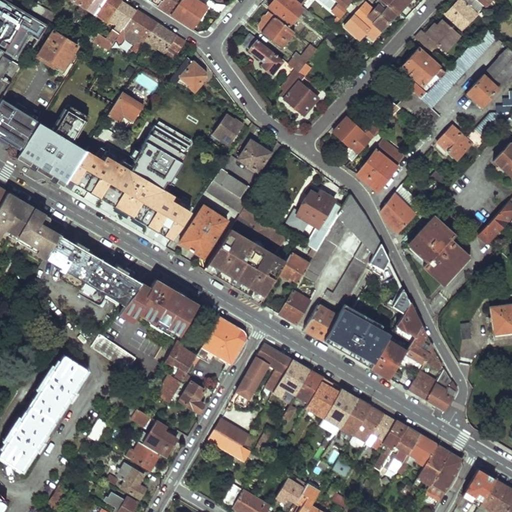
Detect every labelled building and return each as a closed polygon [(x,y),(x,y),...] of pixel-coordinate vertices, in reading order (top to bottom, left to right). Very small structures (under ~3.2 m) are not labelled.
[(0,0),(0,16),(37,38),(46,23),(8,0),(0,0)] [(72,0),(86,8),(91,0),(72,0)] [(91,0),(86,8),(95,14),(104,0),(91,0)] [(121,0),(119,0),(104,0),(95,14),(106,21),(111,14),(121,0)] [(121,0),(111,14),(121,20),(117,28),(122,31),(136,10),(121,0)] [(162,0),(158,6),(170,14),(180,0),(162,0)] [(206,7),(196,0),(180,0),(170,14),(191,28),(206,7)] [(273,0),(268,7),(276,13),(274,16),(289,27),(301,13),(311,20),(314,16),(300,5),(293,0),(273,0)] [(336,0),(335,1),(346,11),(351,5),(350,4),(352,0),(336,0)] [(360,0),(355,0),(353,3),(359,8),(363,3),(360,0)] [(381,0),(389,6),(397,13),(408,0),(381,0)] [(458,0),(445,14),(462,29),(483,6),(476,0),(458,0)] [(335,1),(329,9),(340,18),(346,11),(335,1)] [(35,3),(32,8),(49,18),(51,19),(54,14),(35,3)] [(370,16),(369,14),(371,10),(365,4),(344,26),(359,40),(365,34),(372,41),(382,31),(374,24),(376,21),(370,16)] [(376,21),(374,24),(382,31),(397,13),(389,6),(384,11),(382,9),(383,8),(381,7),(380,8),(378,7),(374,11),(380,16),(376,21)] [(122,31),(116,38),(122,42),(129,31),(139,37),(132,49),(137,52),(137,51),(156,24),(136,10),(122,31)] [(289,27),(274,16),(269,11),(267,13),(265,14),(261,18),(262,20),(259,24),(264,28),(261,33),(281,49),(294,32),(289,27)] [(374,11),(370,16),(376,21),(380,16),(374,11)] [(54,14),(51,19),(71,30),(75,25),(54,14)] [(424,29),(415,37),(433,52),(439,44),(447,51),(462,36),(443,20),(430,34),(424,29)] [(156,24),(137,51),(142,54),(150,44),(172,58),(184,41),(156,24)] [(75,25),(71,30),(80,35),(84,30),(75,25)] [(497,37),(487,27),(451,67),(428,92),(426,94),(421,99),(431,107),(497,37)] [(53,29),(36,56),(60,72),(62,69),(65,71),(75,56),(72,54),(78,45),(53,29)] [(84,30),(80,35),(91,41),(92,40),(95,36),(84,30)] [(95,36),(92,40),(109,50),(113,43),(97,34),(95,36)] [(251,34),(239,46),(272,77),(284,64),(251,34)] [(295,58),(289,66),(298,74),(301,69),(302,68),(306,63),(317,49),(312,45),(299,61),(295,58)] [(442,67),(418,47),(400,68),(428,92),(451,67),(445,62),(442,67)] [(511,51),(508,48),(466,92),(481,107),(511,74),(511,91),(509,92),(509,98),(503,99),(503,105),(496,106),(496,113),(489,113),(474,129),(484,140),(511,109),(511,51)] [(186,57),(169,80),(175,83),(180,77),(194,89),(206,74),(193,62),(192,63),(186,57)] [(121,59),(117,69),(124,73),(129,63),(121,59)] [(0,98),(4,92),(20,66),(12,62),(0,81),(0,98)] [(307,72),(311,67),(306,63),(302,68),(307,72)] [(307,73),(301,69),(298,74),(297,75),(292,81),(284,90),(282,93),(287,97),(284,100),(303,116),(318,98),(300,83),(307,73)] [(294,72),(288,79),(292,81),(297,75),(294,72)] [(284,90),(292,81),(288,79),(281,88),(284,90)] [(417,86),(412,91),(421,99),(426,94),(417,86)] [(4,92),(0,98),(0,99),(12,107),(16,100),(4,92)] [(121,93),(108,115),(126,126),(131,119),(133,121),(143,105),(133,98),(132,99),(121,93)] [(387,97),(381,105),(393,115),(400,107),(387,97)] [(0,103),(0,131),(7,136),(17,118),(0,107),(0,106),(1,104),(0,103)] [(225,114),(211,133),(220,139),(223,135),(231,141),(242,125),(234,119),(233,120),(225,114)] [(57,128),(40,117),(24,141),(32,145),(31,148),(36,151),(41,154),(41,155),(47,159),(57,144),(50,139),(57,128)] [(346,117),(333,132),(348,147),(343,153),(352,160),(382,127),(371,118),(365,126),(367,128),(363,132),(346,117)] [(452,126),(436,142),(455,160),(471,144),(476,149),(484,140),(474,129),(466,139),(452,126)] [(228,145),(231,141),(223,135),(220,139),(228,145)] [(250,139),(237,157),(258,171),(271,153),(250,139)] [(404,156),(382,140),(356,174),(377,191),(404,156)] [(511,148),(508,144),(492,162),(511,179),(511,148)] [(57,147),(44,167),(55,173),(52,179),(56,181),(61,184),(79,156),(76,153),(73,157),(57,147)] [(221,168),(213,179),(246,202),(247,200),(254,190),(221,168)] [(441,185),(446,179),(435,170),(430,176),(441,185)] [(213,179),(205,191),(240,212),(246,202),(213,179)] [(313,186),(298,212),(319,225),(320,224),(329,229),(342,206),(334,201),(335,200),(313,186)] [(174,190),(158,213),(167,219),(174,224),(190,201),(184,197),(186,194),(182,191),(180,194),(174,190)] [(395,190),(380,210),(385,219),(397,231),(414,214),(396,196),(398,193),(395,190)] [(20,239),(38,210),(28,204),(7,192),(0,202),(0,237),(4,230),(20,239)] [(309,263),(302,275),(314,282),(347,226),(362,244),(332,292),(345,301),(372,256),(380,242),(376,236),(364,215),(349,195),(342,206),(329,229),(309,263)] [(511,197),(477,234),(487,243),(511,214),(511,197)] [(238,214),(255,224),(253,228),(282,244),(288,233),(260,217),(263,212),(247,200),(246,202),(240,212),(238,214)] [(201,206),(178,240),(194,251),(202,256),(225,222),(201,206)] [(45,256),(60,233),(65,226),(51,218),(38,210),(20,239),(37,249),(36,251),(45,256)] [(453,234),(434,216),(409,244),(427,260),(423,265),(442,282),(467,255),(449,239),(453,234)] [(284,261),(229,228),(208,261),(218,268),(222,280),(234,277),(237,279),(240,291),(245,289),(251,288),(252,289),(255,299),(260,302),(278,273),(284,261)] [(166,232),(159,242),(166,246),(173,236),(166,232)] [(124,304),(140,281),(125,272),(85,248),(60,233),(45,256),(58,263),(57,266),(63,270),(59,277),(98,300),(103,292),(124,304)] [(380,242),(372,256),(379,264),(388,258),(380,242)] [(284,261),(278,273),(286,278),(289,280),(290,277),(298,282),(302,275),(309,263),(290,252),(284,261)] [(208,261),(203,269),(222,280),(218,268),(208,261)] [(234,277),(222,280),(240,291),(237,279),(234,277)] [(179,336),(198,304),(175,291),(156,279),(151,288),(140,281),(124,304),(121,309),(135,317),(138,312),(179,336)] [(245,289),(240,291),(255,299),(252,289),(251,288),(245,289)] [(291,293),(279,314),(289,320),(296,324),(308,303),(291,293)] [(421,326),(409,302),(396,324),(415,336),(421,326)] [(493,332),(511,329),(511,303),(490,307),(493,332)] [(315,308),(303,328),(318,337),(322,339),(334,319),(315,308)] [(236,326),(218,316),(196,355),(208,363),(213,354),(227,361),(222,369),(226,371),(247,333),(236,326)] [(334,319),(322,339),(336,347),(339,349),(344,352),(356,333),(334,319)] [(462,339),(471,338),(469,323),(460,324),(462,339)] [(396,324),(392,331),(411,343),(415,336),(396,324)] [(406,350),(405,352),(423,363),(424,362),(432,349),(430,344),(426,350),(418,345),(425,333),(421,326),(415,336),(411,343),(408,347),(406,350)] [(134,356),(98,332),(90,346),(126,369),(134,356)] [(389,335),(387,338),(393,341),(393,342),(406,350),(408,347),(389,335)] [(393,341),(387,338),(369,367),(380,373),(388,378),(405,352),(406,350),(393,342),(393,341)] [(183,344),(176,340),(165,360),(173,365),(174,362),(181,367),(175,378),(168,374),(156,394),(168,402),(196,355),(181,346),(183,344)] [(273,391),(292,359),(281,353),(264,343),(236,390),(239,392),(234,401),(243,406),(269,363),(275,367),(265,386),(273,391)] [(432,349),(424,362),(438,370),(442,364),(432,349)] [(0,450),(0,455),(20,468),(86,369),(63,354),(49,376),(46,374),(41,380),(44,383),(15,428),(12,426),(7,432),(10,434),(0,450)] [(295,395),(309,369),(304,366),(292,359),(273,391),(280,396),(290,381),(295,383),(290,392),(295,395)] [(436,381),(425,400),(437,407),(443,410),(457,388),(444,368),(436,381)] [(308,402),(322,377),(316,373),(309,369),(295,395),(308,402)] [(419,370),(408,390),(417,395),(425,400),(436,381),(419,370)] [(337,392),(340,387),(333,383),(322,377),(308,402),(306,405),(316,411),(320,405),(324,407),(327,403),(330,405),(337,392)] [(204,390),(189,381),(178,400),(198,412),(203,403),(198,400),(204,390)] [(125,398),(113,391),(108,400),(119,407),(125,398)] [(339,427),(354,403),(346,398),(337,392),(330,405),(322,417),(328,420),(333,413),(336,415),(332,422),(339,427)] [(133,415),(137,408),(138,406),(125,398),(119,407),(133,415)] [(352,434),(370,405),(364,401),(357,398),(354,403),(339,427),(316,464),(324,469),(336,450),(338,451),(347,437),(350,438),(352,434)] [(294,408),(288,405),(282,416),(287,419),(294,408)] [(371,434),(384,413),(377,409),(370,405),(352,434),(366,442),(371,434)] [(145,425),(150,416),(137,408),(133,415),(132,417),(145,425)] [(380,444),(395,420),(391,418),(384,413),(371,434),(377,437),(371,447),(377,450),(380,444)] [(106,423),(98,418),(88,435),(96,440),(106,423)] [(242,445),(247,435),(219,419),(213,429),(242,445)] [(378,473),(406,426),(400,423),(395,420),(380,444),(385,447),(372,470),(378,473)] [(188,436),(177,429),(173,435),(163,430),(166,426),(158,421),(144,445),(158,452),(164,457),(171,445),(175,437),(184,443),(188,436)] [(395,475),(420,434),(415,432),(406,426),(378,473),(382,476),(386,470),(395,475)] [(273,431),(266,427),(256,442),(264,447),(273,431)] [(258,456),(259,455),(248,449),(242,445),(213,429),(204,445),(208,447),(212,441),(242,459),(245,454),(253,458),(251,462),(254,463),(258,456)] [(255,436),(249,433),(247,435),(242,445),(248,449),(255,436)] [(423,465),(436,444),(428,439),(420,434),(395,475),(399,478),(407,466),(405,465),(409,457),(423,465)] [(144,445),(138,441),(134,448),(131,446),(127,455),(146,467),(151,458),(155,460),(158,452),(144,445)] [(430,483),(449,451),(444,449),(436,444),(423,465),(412,485),(418,488),(424,479),(430,483)] [(437,501),(462,459),(458,457),(449,451),(430,483),(424,493),(437,501)] [(262,458),(258,456),(254,463),(258,466),(262,458)] [(350,470),(335,461),(331,469),(345,478),(350,470)] [(143,475),(124,464),(117,476),(126,481),(122,487),(139,498),(145,488),(138,484),(143,475)] [(308,477),(291,468),(289,473),(297,477),(305,483),(308,477)] [(495,479),(476,468),(461,497),(477,507),(495,479)] [(305,483),(297,477),(294,482),(286,478),(275,496),(283,501),(287,495),(294,500),(305,483)] [(500,482),(495,479),(477,507),(474,511),(489,511),(491,510),(506,485),(500,482)] [(240,488),(232,483),(221,501),(229,505),(240,488)] [(318,490),(305,483),(294,500),(301,504),(296,511),(304,511),(309,504),(318,490)] [(331,500),(335,494),(338,488),(332,485),(327,493),(329,494),(327,498),(331,500)] [(511,488),(506,485),(491,510),(492,511),(503,511),(511,498),(511,488)] [(269,505),(240,488),(229,505),(240,511),(265,511),(267,510),(269,505)] [(63,494),(55,489),(47,503),(51,506),(53,502),(56,505),(63,494)] [(343,507),(346,501),(335,494),(331,500),(343,507)] [(130,511),(136,503),(126,497),(117,511),(130,511)] [(511,511),(511,498),(503,511),(511,511)] [(354,511),(358,505),(347,499),(346,501),(343,507),(350,511),(354,511)]
